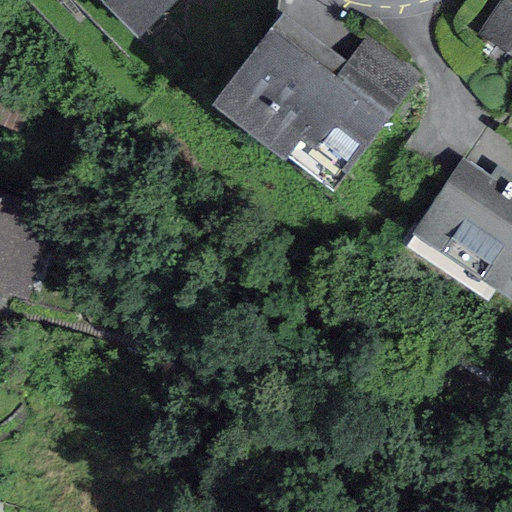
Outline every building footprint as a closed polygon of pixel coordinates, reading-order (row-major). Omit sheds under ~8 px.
[(176,0),(109,0),(142,33),(176,0)] [(511,0),(502,0),(483,30),(511,48),(511,0)] [(424,71),(369,29),(349,56),(287,9),(223,93),(340,182),(424,71)] [(511,168),(500,161),(495,170),(466,153),(420,228),(447,244),(441,252),(511,295),(511,168)] [(57,201),(0,185),(0,283),(32,292),(57,201)]
